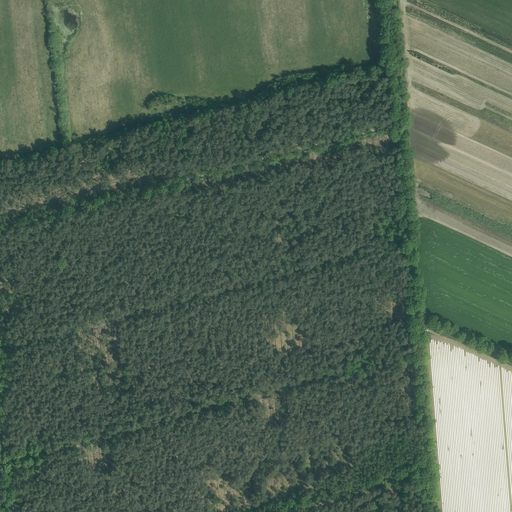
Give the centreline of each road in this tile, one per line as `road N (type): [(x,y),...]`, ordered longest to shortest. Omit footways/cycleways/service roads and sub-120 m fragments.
road 1 (track): [(418,319),(397,119)]
road 2 (track): [(415,317),(432,511)]
